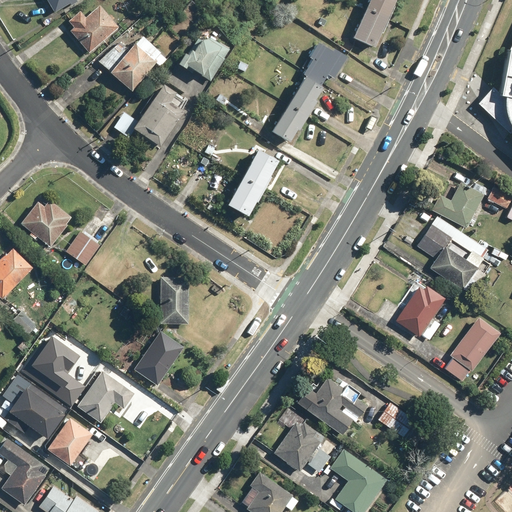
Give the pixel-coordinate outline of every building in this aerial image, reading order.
[(42,0),(51,16),(78,0),(42,0)] [(363,0),(359,10),(381,19),(390,0),(363,0)] [(97,7),(83,20),(77,13),(65,24),(70,30),(67,33),(86,55),(116,30),(97,7)] [(381,19),(359,10),(346,39),(367,48),(381,19)] [(327,21),(318,16),(313,26),(322,31),(327,21)] [(182,54),(173,68),(181,73),(183,70),(208,84),(228,48),(208,38),(195,40),(186,57),(182,54)] [(511,38),(506,51),(501,52),(494,92),(493,98),(498,99),(497,107),(498,114),(501,124),(507,134),(511,139),(511,38)] [(305,58),(308,60),(299,75),(302,76),(301,78),(317,88),(324,76),(330,79),(343,58),(328,49),(327,51),(313,43),(305,58)] [(154,63),(131,45),(107,76),(130,94),(154,63)] [(248,65),(240,61),(234,72),(242,76),(248,65)] [(316,89),(298,78),(266,133),(283,143),(291,131),(292,132),(310,102),(309,101),(316,89)] [(164,103),(171,94),(157,85),(127,130),(154,148),(178,112),(164,103)] [(475,105),(507,134),(501,124),(498,114),(497,107),(498,99),(493,98),(494,92),(489,88),(475,105)] [(226,96),(218,92),(213,104),(221,108),(226,96)] [(222,134),(215,131),(202,154),(209,158),(222,134)] [(252,151),(237,177),(257,188),(272,162),(252,151)] [(240,218),(257,188),(237,177),(220,207),(240,218)] [(459,180),(449,199),(438,193),(429,211),(464,228),(482,192),(459,180)] [(511,194),(492,184),(485,196),(504,206),(511,194)] [(502,211),(483,201),(479,211),(498,220),(502,211)] [(65,228),(63,227),(69,219),(47,203),(41,210),(35,205),(18,227),(47,250),(65,228)] [(451,236),(432,223),(416,247),(435,259),(429,268),(461,289),(470,294),(483,275),(475,269),(481,259),(469,251),(464,259),(444,246),(451,236)] [(99,247),(79,232),(64,253),(84,268),(99,247)] [(11,249),(0,260),(0,300),(31,269),(11,249)] [(185,278),(157,277),(155,324),(183,325),(185,278)] [(423,289),(418,286),(395,320),(418,336),(419,334),(428,340),(439,325),(430,319),(444,298),(425,285),(423,289)] [(123,320),(130,311),(120,304),(114,313),(123,320)] [(34,326),(20,311),(9,321),(24,336),(34,326)] [(141,323),(129,315),(121,326),(133,334),(141,323)] [(476,316),(449,355),(452,357),(444,369),(461,381),(469,370),(471,371),(499,332),(476,316)] [(181,348),(157,332),(130,370),(154,387),(181,348)] [(36,348),(21,371),(72,405),(85,386),(66,373),(78,355),(52,338),(42,352),(36,348)] [(123,409),(134,393),(101,370),(76,407),(99,424),(114,403),(123,409)] [(31,427),(47,438),(66,412),(18,376),(4,396),(12,402),(2,415),(26,432),(31,427)] [(353,418),(338,408),(341,404),(359,417),(367,406),(355,397),(359,392),(347,384),(343,389),(326,377),(315,392),(307,387),(296,402),(341,434),(353,418)] [(426,428),(389,402),(377,419),(413,445),(426,428)] [(66,467),(68,465),(79,473),(88,460),(77,452),(89,435),(66,418),(43,451),(66,467)] [(318,451),(315,449),(324,436),(302,422),(300,426),(294,422),(273,453),(299,471),(306,461),(308,462),(307,464),(319,472),(330,456),(319,448),(318,451)] [(48,469),(3,439),(0,442),(0,456),(6,461),(0,468),(0,471),(7,477),(0,487),(0,498),(7,503),(11,499),(22,507),(48,469)] [(330,468),(347,480),(334,498),(353,511),(363,511),(387,479),(343,449),(330,468)] [(292,495),(259,471),(249,485),(258,491),(246,508),(251,511),(281,511),(285,506),(290,510),(297,500),(291,496),(292,495)] [(323,486),(304,473),(296,485),(314,498),(323,486)] [(95,511),(98,509),(74,493),(70,499),(52,486),(36,508),(41,511),(95,511)]
